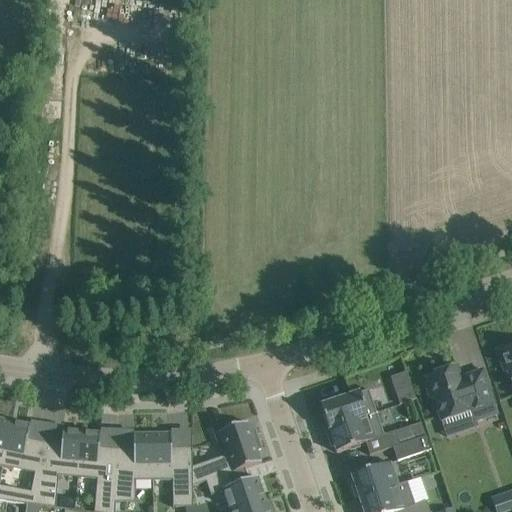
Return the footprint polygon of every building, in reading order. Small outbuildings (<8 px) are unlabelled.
[(511,344),(496,350),(503,373),(506,372),(511,388),(511,344)] [(427,382),(424,383),(429,400),(432,399),(440,423),(470,413),(474,423),(476,422),(497,415),(494,408),(495,408),(482,371),(460,378),(458,371),(456,367),(446,370),(425,378),(427,382)] [(412,388),(395,394),(399,406),(416,400),(412,388)] [(323,406),(320,407),(328,430),(376,414),(368,391),(335,402),(334,399),(322,403),(323,406)] [(329,433),(326,434),(331,448),(333,447),(336,454),(365,444),(369,457),(392,449),(400,446),(395,432),(384,436),(376,414),(328,430),(329,433)] [(0,467),(2,468),(12,422),(0,419),(0,467)] [(0,487),(0,501),(6,502),(27,505),(35,506),(44,444),(43,444),(27,441),(30,426),(12,422),(2,468),(3,468),(34,474),(30,493),(0,487)] [(226,456),(192,468),(192,487),(205,483),(227,475),(245,469),(261,464),(257,452),(260,450),(253,430),(250,432),(247,423),(228,430),(227,427),(212,432),(216,444),(221,442),(226,456)] [(44,444),(35,506),(55,509),(58,477),(77,479),(81,432),(63,431),(61,445),(44,444)] [(81,432),(77,479),(97,480),(93,511),(114,511),(115,504),(114,504),(116,450),(105,449),(99,449),(100,434),(81,432)] [(116,450),(114,504),(115,504),(135,503),(135,482),(153,481),(152,435),(133,435),(133,450),(116,450)] [(171,435),(152,435),(153,481),(172,481),(172,508),(192,508),(192,487),(192,468),(191,449),(171,449),(171,435)] [(400,446),(392,449),(397,462),(430,451),(426,437),(400,446)] [(353,484),(350,485),(355,499),(358,498),(359,500),(398,487),(398,486),(390,464),(351,477),(353,484)] [(227,475),(205,483),(210,497),(222,493),(223,492),(229,511),(231,511),(265,501),(257,478),(248,481),(231,487),(227,475)] [(398,487),(359,500),(362,511),(429,511),(426,502),(414,506),(407,483),(398,486),(398,487)] [(511,493),(492,500),(495,511),(506,511),(511,510),(511,493)] [(273,511),(270,503),(266,505),(265,501),(231,511),(273,511)]
